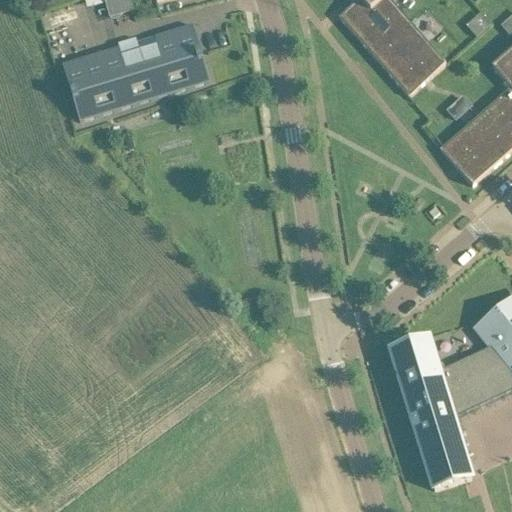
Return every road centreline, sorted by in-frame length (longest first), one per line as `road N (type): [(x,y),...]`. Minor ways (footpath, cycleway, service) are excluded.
road 1 (residential): [(325,329),(265,0)]
road 2 (residential): [(325,329),(386,310),(498,212)]
road 3 (residential): [(376,511),(325,329)]
